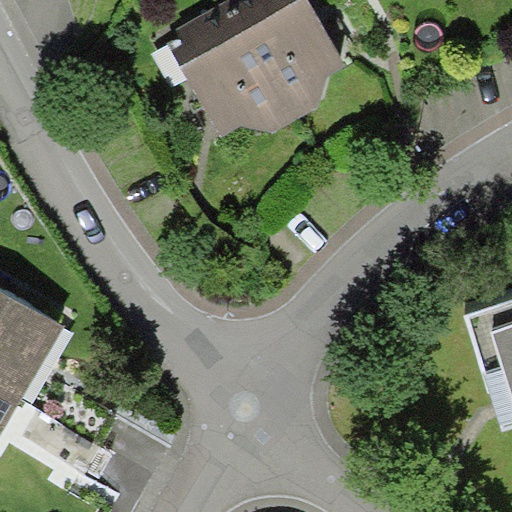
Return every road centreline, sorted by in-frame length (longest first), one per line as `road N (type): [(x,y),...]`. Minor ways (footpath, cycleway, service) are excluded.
road 1 (residential): [(259,423),(196,374),(0,62)]
road 2 (residential): [(511,166),(477,178),(259,423)]
road 3 (residential): [(374,511),(259,423)]
